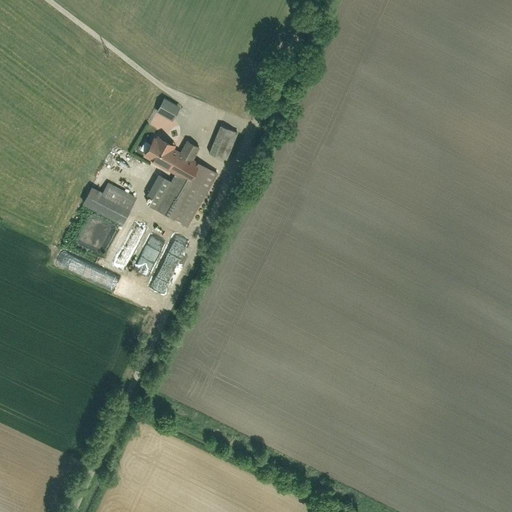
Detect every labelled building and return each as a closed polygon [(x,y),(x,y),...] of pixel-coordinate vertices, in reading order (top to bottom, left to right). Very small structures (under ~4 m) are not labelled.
[(181,106),(165,96),(156,111),(173,120),(181,106)] [(239,131),(221,124),(210,152),(227,159),(239,131)] [(177,144),(157,133),(145,154),(177,172),(188,178),(199,160),(195,158),(202,146),(188,138),(181,150),(176,147),(177,144)] [(219,172),(199,160),(188,178),(177,172),(172,179),(160,173),(148,193),(153,196),(149,203),(189,226),(219,172)] [(138,197),(108,181),(104,190),(93,185),(84,202),(124,223),(138,197)] [(127,238),(129,246),(126,246),(127,250),(125,251),(126,255),(133,254),(131,248),(136,247),(135,242),(141,241),(138,231),(132,233),(133,237),(127,238)] [(152,235),(143,254),(156,260),(166,241),(152,235)] [(59,269),(106,287),(111,272),(63,254),(60,259),(63,260),(59,269)] [(126,338),(132,340),(143,316),(138,314),(126,338)] [(138,343),(150,318),(145,315),(133,341),(138,343)] [(140,343),(145,345),(149,334),(145,332),(140,343)]
